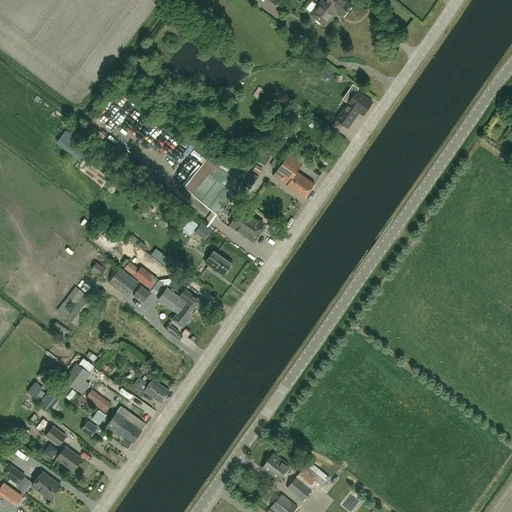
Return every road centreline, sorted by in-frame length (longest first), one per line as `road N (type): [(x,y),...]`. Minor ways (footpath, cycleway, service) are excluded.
road 1 (unclassified): [(99,511),(458,0)]
road 2 (tertiary): [(198,511),(511,68)]
